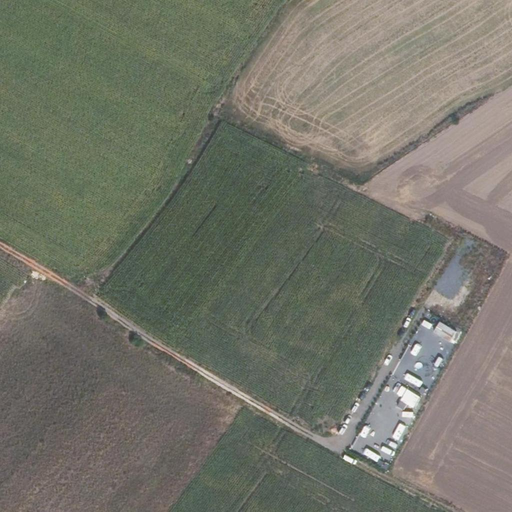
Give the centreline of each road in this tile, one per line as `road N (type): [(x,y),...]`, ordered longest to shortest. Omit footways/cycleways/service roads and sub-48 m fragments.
road 1 (track): [(0,244),(260,405),(456,511)]
road 2 (track): [(511,252),(218,112)]
